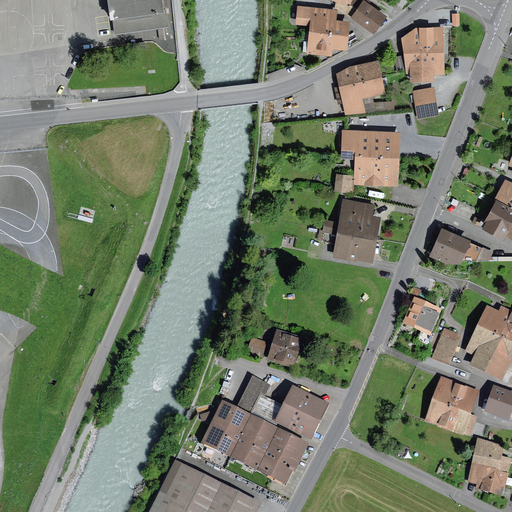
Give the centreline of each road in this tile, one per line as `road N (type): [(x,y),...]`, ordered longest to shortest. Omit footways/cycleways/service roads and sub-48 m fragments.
road 1 (trunk): [(0,207),(250,268),(511,282)]
road 2 (unclassified): [(182,103),(144,257),(32,511)]
road 3 (unclassified): [(182,103),(297,86),(429,0)]
road 4 (unclassified): [(334,434),(425,218)]
road 5 (unclassified): [(425,218),(500,20)]
road 6 (unclassified): [(0,124),(182,103)]
road 7 (residential): [(334,434),(486,511)]
road 8 (unknown): [(86,0),(77,30),(51,65),(0,88)]
